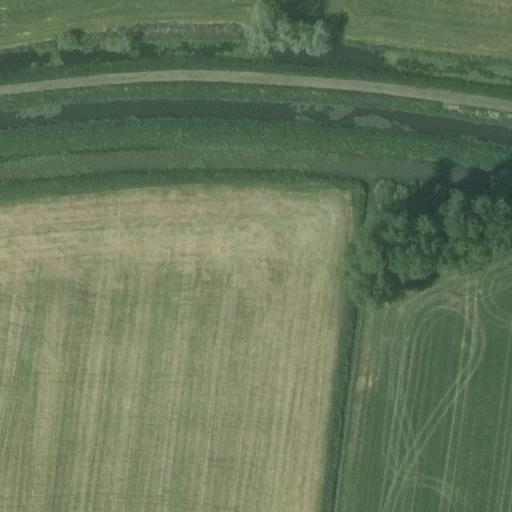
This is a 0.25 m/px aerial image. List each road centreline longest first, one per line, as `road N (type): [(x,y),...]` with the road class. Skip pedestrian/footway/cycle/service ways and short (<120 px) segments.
road 1 (track): [(0,92),(130,78),(228,79),(511,108)]
road 2 (track): [(511,162),(341,139),(230,135),(0,146)]
